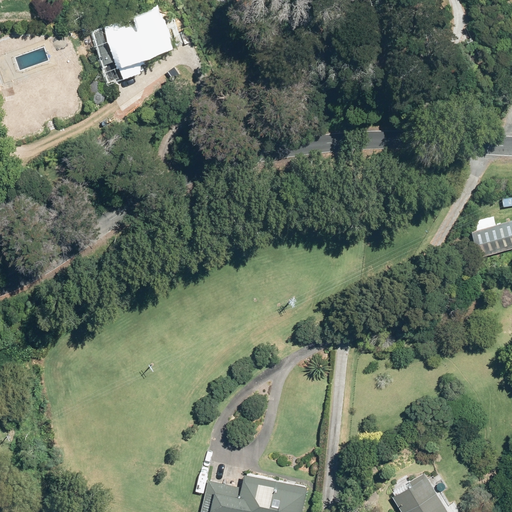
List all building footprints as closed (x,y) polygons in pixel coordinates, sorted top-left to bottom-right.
[(105,24),(93,29),(112,79),(133,71),(128,58),(152,49),(151,48),(162,44),(160,39),(168,36),(162,20),(139,28),(135,18),(107,29),(105,24)] [(67,116),(63,118),(65,123),(69,122),(70,125),(75,122),(70,111),(65,114),(67,116)] [(45,121),(12,135),(16,144),(49,130),(45,121)] [(90,125),(79,131),(82,138),(93,132),(90,125)] [(65,138),(69,144),(75,141),(71,135),(65,138)] [(511,218),(471,230),(479,256),(511,246),(511,218)] [(414,484),(396,495),(405,511),(452,511),(428,470),(411,480),(414,484)] [(302,511),(309,485),(248,471),(245,486),(210,478),(203,510),(212,511),(302,511)]
